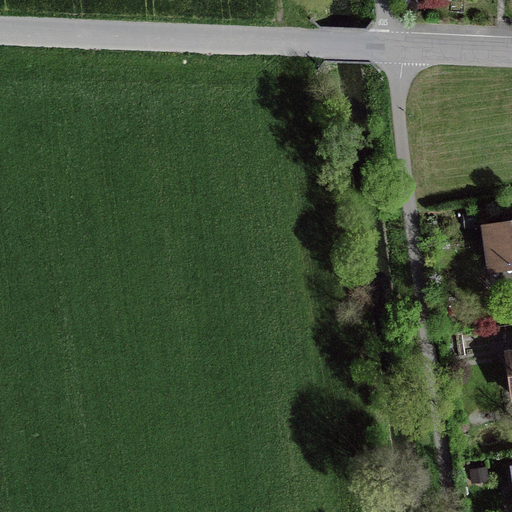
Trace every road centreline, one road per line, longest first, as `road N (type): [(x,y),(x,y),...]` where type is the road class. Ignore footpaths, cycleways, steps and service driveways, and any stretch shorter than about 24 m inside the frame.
road 1 (residential): [(453,511),(389,48)]
road 2 (unclassified): [(389,48),(0,34)]
road 3 (residential): [(511,52),(389,48)]
